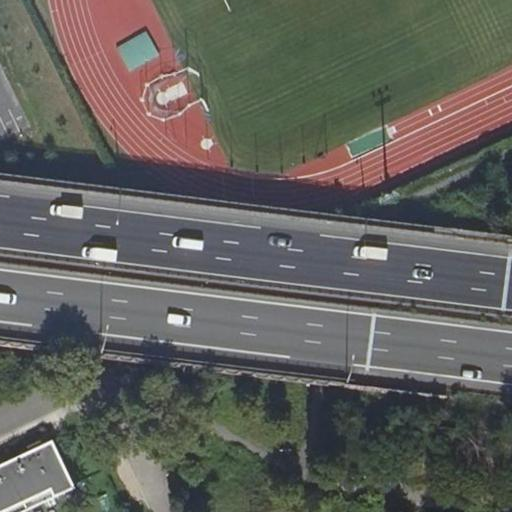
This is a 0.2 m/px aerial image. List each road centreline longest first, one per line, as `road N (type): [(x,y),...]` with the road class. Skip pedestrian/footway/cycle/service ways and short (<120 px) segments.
road 1 (motorway): [(0,292),(511,358)]
road 2 (motorway): [(511,283),(0,219)]
